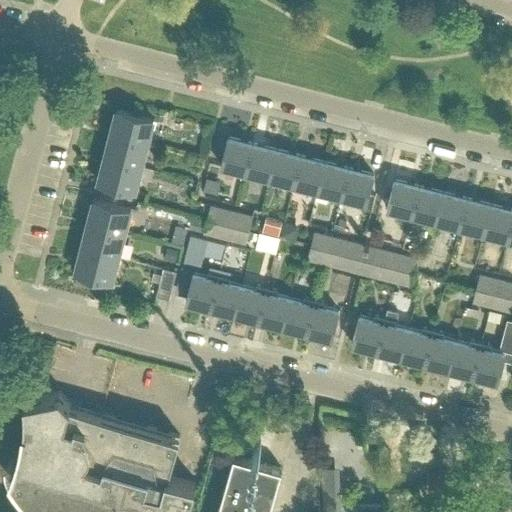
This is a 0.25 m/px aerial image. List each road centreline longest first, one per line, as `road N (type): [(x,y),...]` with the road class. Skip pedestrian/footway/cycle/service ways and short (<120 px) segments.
road 1 (residential): [(511,433),(0,302)]
road 2 (residential): [(59,33),(511,151)]
road 3 (residential): [(0,262),(59,33)]
